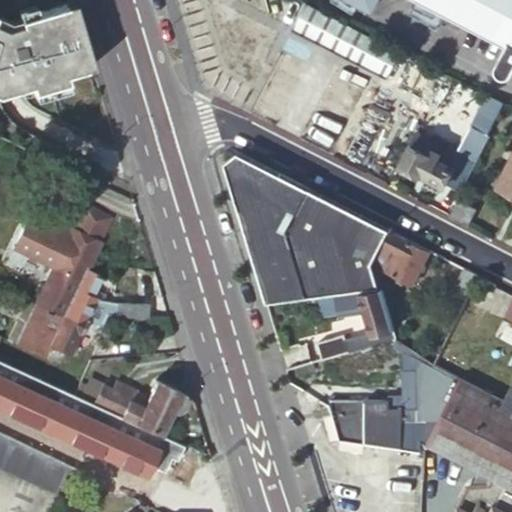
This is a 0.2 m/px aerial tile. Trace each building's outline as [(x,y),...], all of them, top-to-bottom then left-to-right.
[(70,68),(96,61),(78,0),(70,0),(44,9),(41,1),(19,4),(24,18),(12,21),(0,16),(0,91),(10,89),(30,83),(33,97),(74,87),(70,68)] [(356,0),(373,8),(376,0),(356,0)] [(511,0),(425,0),(511,44),(511,0)] [(364,34),(305,5),(291,33),(385,80),(400,52),(364,34)] [(481,132),(497,101),(479,93),(463,123),(481,132)] [(455,156),(412,134),(396,167),(415,176),(416,174),(440,186),(455,156)] [(511,149),(494,186),(511,195),(511,149)] [(264,307),(378,285),(370,258),(374,249),(385,229),(256,163),(236,153),(222,165),(264,307)] [(444,216),(464,226),(473,209),(453,199),(444,216)] [(65,228),(48,266),(77,280),(82,268),(96,241),(94,239),(106,215),(79,203),(67,227),(65,228)] [(385,229),(374,249),(380,252),(383,246),(389,249),(379,268),(409,284),(426,249),(385,229)] [(77,280),(48,266),(28,306),(57,319),(63,308),(77,280)] [(104,313),(143,318),(143,305),(106,302),(87,294),(96,274),(82,268),(77,280),(63,308),(86,320),(97,325),(104,313)] [(473,274),(461,268),(450,292),(461,298),(473,274)] [(379,288),(378,285),(264,307),(264,310),(353,293),(379,288)] [(392,339),(379,288),(353,293),(329,299),(334,319),(359,312),(366,334),(341,341),(345,354),(392,339)] [(501,401),(511,406),(511,298),(500,322),(511,328),(511,355),(508,364),(511,366),(511,378),(511,379),(511,378),(511,373),(466,349),(469,343),(446,332),(430,363),(447,373),(453,376),(455,372),(503,398),(501,401)] [(57,319),(28,306),(22,303),(5,340),(43,357),(50,344),(67,352),(77,332),(79,333),(86,320),(63,308),(57,319)] [(314,346),(319,362),(345,354),(341,341),(340,338),(314,346)] [(511,406),(501,401),(457,379),(447,400),(441,397),(436,406),(386,406),(385,396),(329,400),(330,412),(334,420),(341,438),(344,440),(347,441),(352,441),(397,448),(398,450),(416,450),(417,440),(422,444),(454,460),(490,478),(511,489),(511,406)] [(87,403),(155,434),(166,411),(169,413),(175,412),(180,401),(178,396),(175,395),(175,392),(149,380),(140,399),(108,384),(104,394),(94,389),(87,403)] [(0,436),(74,472),(77,473),(107,488),(112,480),(124,453),(128,443),(0,383),(0,436)] [(0,467),(62,498),(74,472),(0,436),(0,467)] [(449,471),(454,460),(422,444),(421,464),(421,478),(435,479),(435,470),(449,471)] [(124,453),(112,480),(121,483),(134,456),(124,453)] [(408,493),(420,493),(421,478),(421,464),(408,462),(408,493)] [(511,511),(511,489),(490,478),(486,488),(464,489),(455,506),(457,507),(454,511),(511,511)]
